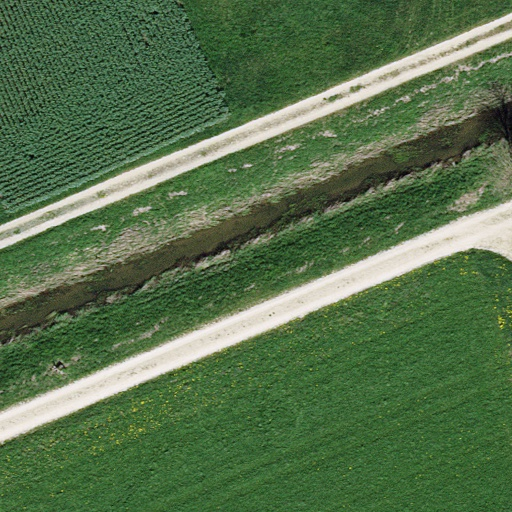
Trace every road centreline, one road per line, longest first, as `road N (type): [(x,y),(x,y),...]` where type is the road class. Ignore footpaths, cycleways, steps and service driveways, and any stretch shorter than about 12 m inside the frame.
road 1 (track): [(0,235),(511,22)]
road 2 (track): [(511,212),(0,424)]
